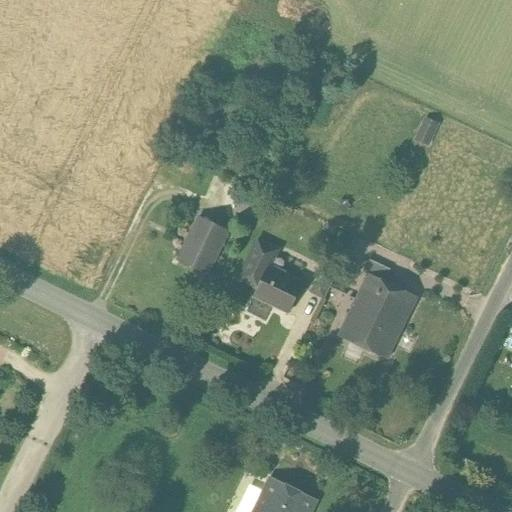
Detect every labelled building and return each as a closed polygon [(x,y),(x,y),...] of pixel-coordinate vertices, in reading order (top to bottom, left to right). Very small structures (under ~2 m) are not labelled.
[(438,125),(425,119),(415,141),(429,147),(438,125)] [(240,161),(231,180),(240,184),(249,166),(240,161)] [(259,197),(246,191),(236,211),(249,218),(259,197)] [(228,232),(200,218),(180,260),(208,274),(228,232)] [(278,250),(259,240),(239,280),(258,289),(255,296),(269,303),(268,304),(270,305),(270,304),(287,313),(288,314),(303,284),(270,268),(278,250)] [(391,269),(370,259),(363,272),(368,275),(369,274),(385,282),(391,269)] [(334,277),(322,271),(311,293),(323,299),(334,277)] [(385,282),(369,274),(368,275),(339,336),(388,360),(418,297),(385,282)] [(312,511),(318,501),(270,478),(266,486),(255,508),(253,511),(312,511)] [(255,508),(266,486),(253,479),(242,502),(255,508)]
